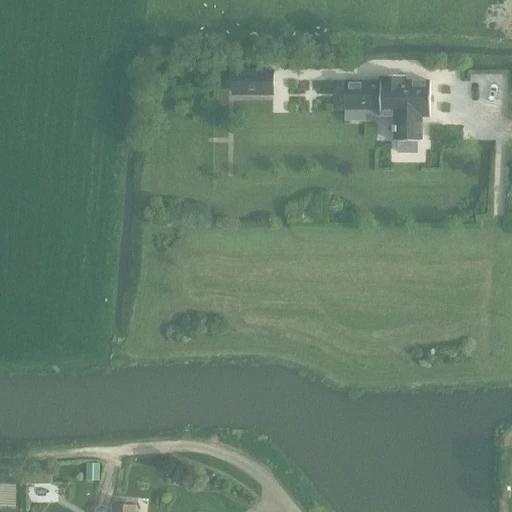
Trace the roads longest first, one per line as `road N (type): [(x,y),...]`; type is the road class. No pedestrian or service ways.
road 1 (track): [(187,445),(0,457)]
road 2 (unclassified): [(290,511),(240,463),(187,445)]
